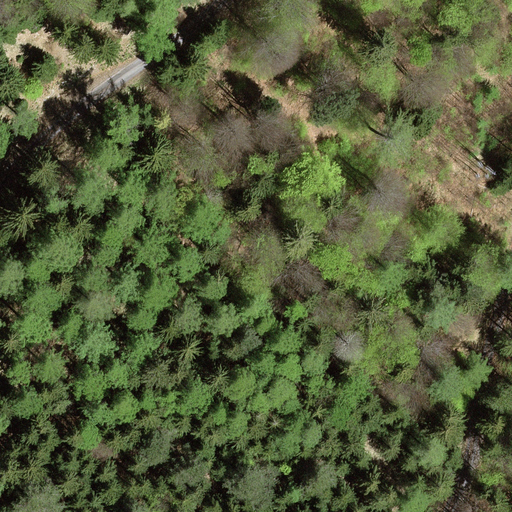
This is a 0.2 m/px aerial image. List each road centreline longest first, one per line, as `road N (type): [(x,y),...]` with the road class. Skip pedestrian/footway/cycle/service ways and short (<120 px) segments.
road 1 (track): [(216,0),(55,122),(0,177)]
road 2 (track): [(455,511),(511,318)]
